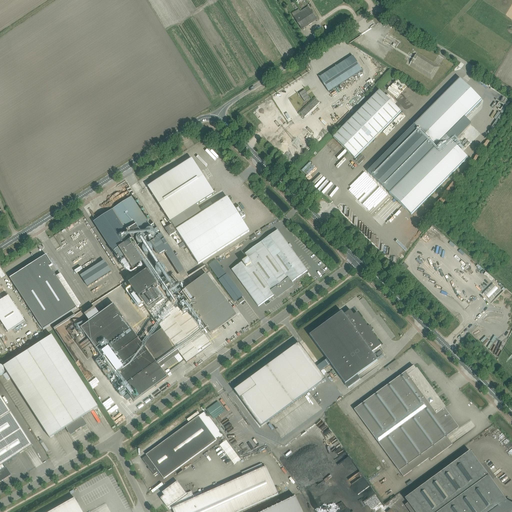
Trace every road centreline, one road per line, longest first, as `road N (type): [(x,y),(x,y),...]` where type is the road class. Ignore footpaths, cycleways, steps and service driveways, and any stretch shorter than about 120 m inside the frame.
road 1 (unclassified): [(113,440),(358,259)]
road 2 (tertiary): [(0,249),(203,117),(216,118)]
road 3 (tertiary): [(511,411),(358,259)]
road 4 (tertiary): [(358,259),(216,118)]
road 5 (unclassified): [(216,118),(378,7)]
road 6 (unclassified): [(511,91),(378,7)]
road 7 (unclassified): [(0,504),(113,440)]
